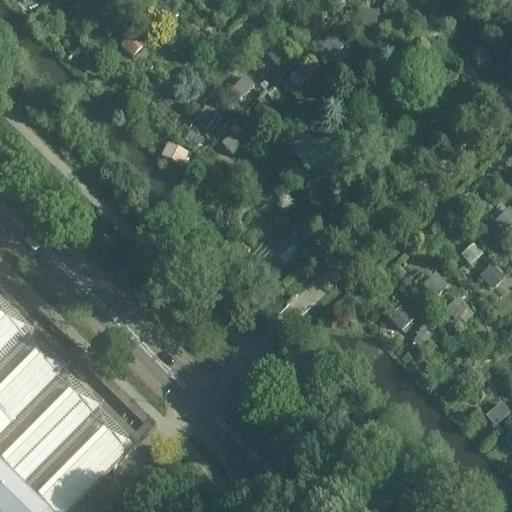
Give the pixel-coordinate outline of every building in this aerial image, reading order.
[(360,8),(356,25),(375,31),(380,14),(360,8)] [(297,71),(290,82),(302,89),(308,78),(297,71)] [(511,210),(511,209),(496,223),(506,233),(511,227),(511,210)] [(67,373),(30,337),(33,335),(0,302),(0,511),(73,511),(107,479),(136,450),(99,414),(101,412),(65,376),(67,373)] [(496,427),(511,413),(502,404),(487,418),(496,427)]
